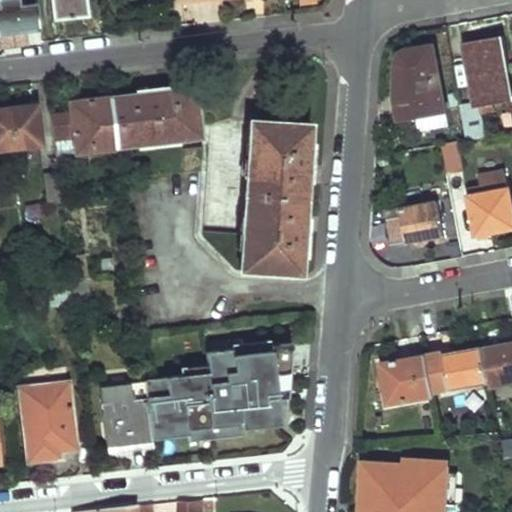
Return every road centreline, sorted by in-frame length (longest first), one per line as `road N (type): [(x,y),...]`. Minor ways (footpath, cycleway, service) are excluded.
road 1 (residential): [(0,71),(359,31)]
road 2 (residential): [(0,503),(295,469),(325,473)]
road 3 (residential): [(341,291),(359,31)]
road 4 (residential): [(325,473),(341,291)]
road 5 (residential): [(511,274),(394,294),(341,291)]
